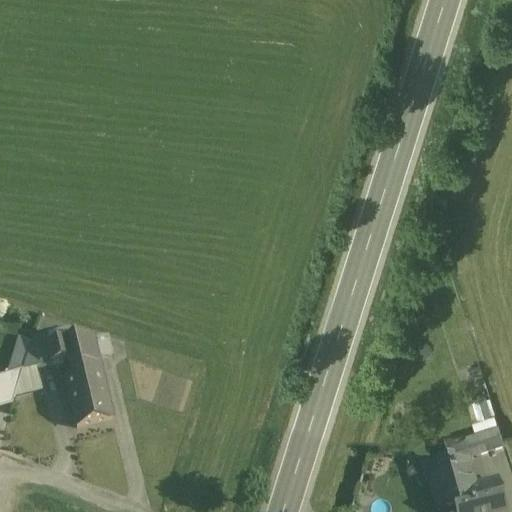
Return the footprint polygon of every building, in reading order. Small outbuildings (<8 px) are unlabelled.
[(47,338),(33,341),(23,373),(23,374),(52,367),(48,350),(50,350),(47,338)] [(92,340),(63,346),(67,363),(68,365),(97,358),(92,340)] [(50,350),(48,350),(52,367),(67,363),(63,346),(50,350)] [(97,358),(68,365),(72,381),(65,383),(76,430),(112,421),(97,358)] [(23,373),(0,379),(0,405),(14,402),(23,374),(23,373)] [(484,395),(472,399),(478,419),(490,415),(484,395)] [(498,425),(442,443),(449,467),(506,449),(498,425)] [(438,510),(454,506),(474,490),(468,467),(449,472),(445,470),(444,467),(435,469),(434,465),(422,469),(425,481),(429,480),(438,510)] [(504,511),(497,484),(474,490),(454,506),(455,511),(504,511)]
